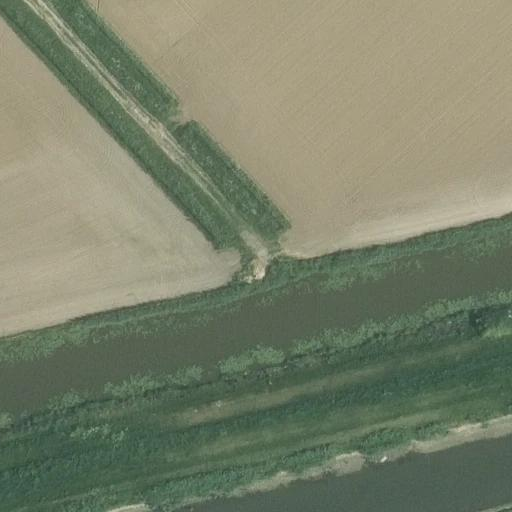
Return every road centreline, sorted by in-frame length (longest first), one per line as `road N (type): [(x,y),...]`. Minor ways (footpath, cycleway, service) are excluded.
road 1 (track): [(0,481),(511,352)]
road 2 (track): [(258,242),(32,0)]
